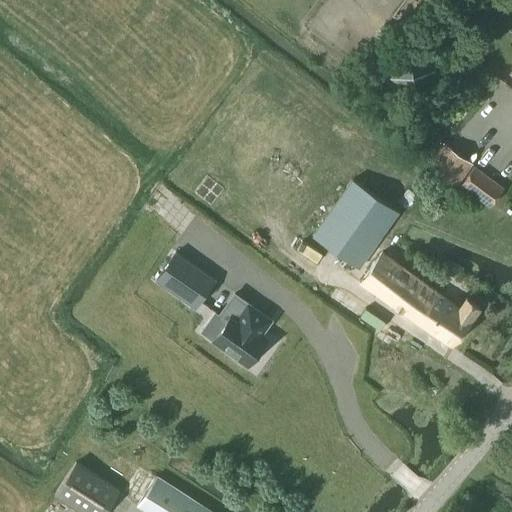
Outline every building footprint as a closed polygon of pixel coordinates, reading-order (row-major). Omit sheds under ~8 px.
[(407,50),(389,77),(417,96),(435,70),(407,50)] [(457,183),(470,164),(442,143),(428,162),(457,183)] [(368,158),(329,213),(374,245),(414,190),(368,158)] [(474,167),(460,185),(488,206),(501,187),(474,167)] [(175,252),(156,279),(195,307),(214,279),(175,252)] [(458,309),(396,265),(377,293),(451,346),(478,309),(464,299),(458,309)] [(214,337),(212,340),(247,364),(250,360),(254,361),(260,352),(258,349),(261,345),(266,338),(266,337),(261,333),(270,319),(234,293),(219,314),(217,316),(225,322),(214,337)] [(81,511),(103,511),(118,491),(75,461),(53,493),(81,511)] [(153,479),(138,468),(121,493),(149,511),(213,511),(156,474),(153,479)]
